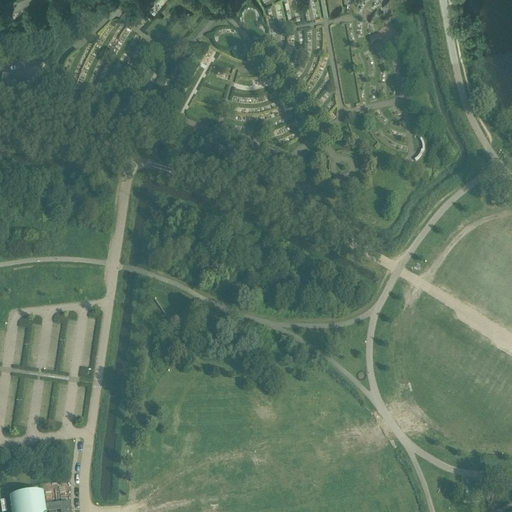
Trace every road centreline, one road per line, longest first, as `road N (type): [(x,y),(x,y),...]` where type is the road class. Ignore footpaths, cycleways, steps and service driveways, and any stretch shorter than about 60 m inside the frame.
road 1 (unclassified): [(84,511),(129,159)]
road 2 (unclassified): [(129,159),(0,135)]
